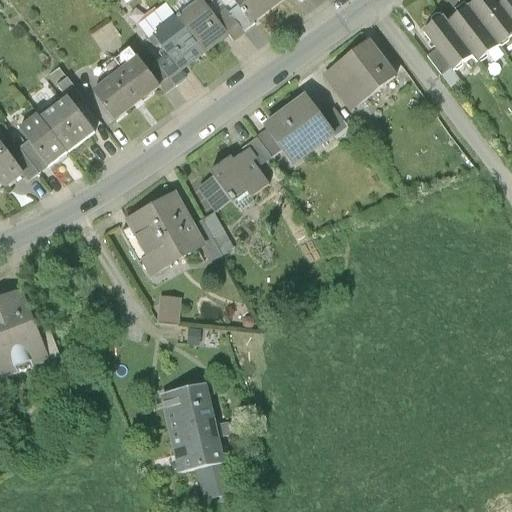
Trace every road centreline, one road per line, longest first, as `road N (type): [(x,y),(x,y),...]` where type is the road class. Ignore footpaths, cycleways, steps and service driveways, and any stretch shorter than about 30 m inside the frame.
road 1 (tertiary): [(369,5),(129,178),(0,245)]
road 2 (residential): [(369,5),(511,193)]
road 3 (track): [(25,235),(76,376),(110,439)]
